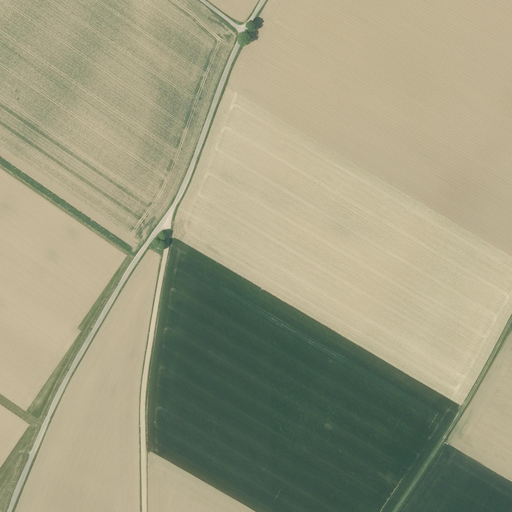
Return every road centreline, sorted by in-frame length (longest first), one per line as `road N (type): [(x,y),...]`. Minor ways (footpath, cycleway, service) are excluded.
road 1 (unclassified): [(8,511),(91,329),(181,192),(243,33)]
road 2 (track): [(166,217),(140,403),(141,511)]
road 3 (track): [(511,318),(395,511)]
